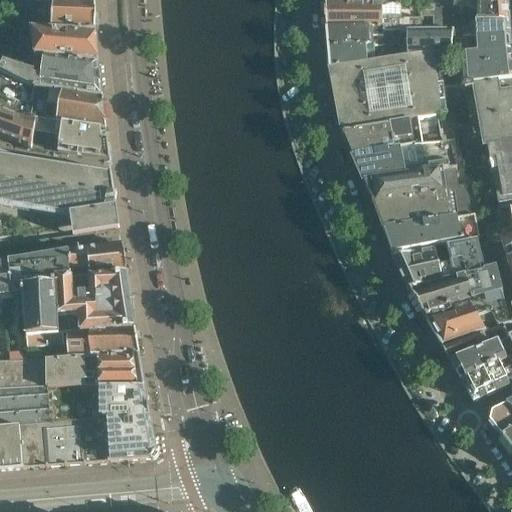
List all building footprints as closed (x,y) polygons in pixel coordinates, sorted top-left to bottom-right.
[(30,30),(94,34),(94,25),(99,25),(99,19),(100,19),(100,7),(94,7),(93,4),(94,4),(93,0),(26,0),(25,30),(30,30)] [(361,3),(327,2),(327,30),(372,29),(372,30),(382,29),(383,33),(395,32),(404,32),(404,34),(406,34),(406,33),(421,33),(421,21),(401,21),(401,6),(394,5),(394,0),(381,0),(382,3),(361,3)] [(509,24),(507,3),(493,2),(489,2),(479,1),(477,1),(453,1),(452,23),(475,23),(509,24)] [(475,23),(476,31),(462,31),(462,39),(476,39),(509,37),(509,33),(510,33),(509,24),(475,23)] [(30,30),(25,30),(5,27),(0,24),(0,47),(6,49),(33,57),(34,58),(44,59),(98,66),(95,36),(94,35),(94,34),(30,30)] [(372,29),(327,30),(328,51),(344,49),(344,46),(356,46),(356,49),(371,47),(374,46),(395,41),(395,32),(383,33),(382,29),(372,30),(372,29)] [(406,34),(406,40),(407,59),(435,55),(435,56),(451,56),(451,32),(421,33),(406,33),(406,34)] [(510,52),(510,37),(509,37),(476,39),(477,54),(510,52)] [(328,51),(330,71),(407,59),(406,40),(395,41),(395,45),(371,51),(371,47),(356,49),(356,46),(344,46),(344,49),(328,51)] [(0,75),(29,90),(58,94),(58,93),(63,93),(76,95),(76,96),(102,100),(98,66),(44,59),(34,58),(33,57),(6,49),(0,47),(0,75)] [(511,79),(511,62),(510,52),(477,54),(459,55),(462,85),(499,81),(511,79)] [(435,55),(407,59),(330,71),(338,115),(339,115),(341,124),(340,124),(342,135),(390,127),(441,117),(435,56),(435,55)] [(36,122),(57,124),(57,126),(62,126),(62,125),(64,126),(78,129),(78,128),(101,131),(106,131),(102,100),(76,96),(76,95),(63,93),(58,93),(58,94),(29,90),(0,75),(0,108),(13,115),(36,119),(36,122)] [(511,79),(499,81),(501,94),(511,92),(511,79)] [(511,141),(511,92),(501,94),(499,81),(462,85),(464,94),(480,94),(487,146),(511,141)] [(0,108),(0,139),(30,150),(34,132),(36,122),(36,119),(13,115),(0,108)] [(390,127),(342,135),(353,158),(394,150),(416,148),(431,146),(444,146),(441,117),(390,127)] [(59,150),(58,155),(109,162),(106,131),(101,131),(78,128),(78,129),(64,126),(62,125),(62,126),(57,126),(57,124),(36,122),(34,132),(61,137),(59,150)] [(511,141),(487,146),(489,161),(496,160),(502,195),(496,196),(498,206),(498,211),(499,211),(503,233),(511,231),(511,141)] [(394,150),(353,158),(363,182),(443,170),(444,170),(455,168),(458,169),(455,149),(445,149),(434,149),(431,149),(417,150),(416,148),(394,150)] [(471,151),(462,152),(464,164),(473,162),(471,151)] [(26,161),(0,152),(0,203),(70,216),(70,221),(73,238),(119,232),(115,203),(116,195),(114,196),(111,176),(26,161)] [(443,170),(363,182),(373,205),(446,193),(443,170)] [(456,192),(457,199),(469,196),(468,190),(456,192)] [(449,193),(446,193),(373,205),(374,206),(380,224),(381,226),(383,230),(421,224),(453,219),(449,193)] [(470,203),(469,196),(457,199),(458,205),(470,203)] [(470,203),(458,205),(459,211),(471,209),(470,203)] [(472,216),(471,209),(459,211),(460,218),(472,216)] [(482,214),(474,216),(478,237),(487,235),(482,214)] [(383,230),(382,230),(392,256),(417,250),(464,242),(463,239),(461,239),(457,219),(453,219),(421,224),(383,230)] [(492,245),(501,242),(511,280),(511,308),(511,309),(511,313),(511,231),(503,233),(490,236),(492,245)] [(451,266),(455,282),(465,279),(483,274),(483,272),(485,272),(477,242),(446,249),(451,266)] [(125,275),(122,246),(88,251),(89,269),(89,278),(125,275)] [(89,269),(88,251),(69,254),(69,271),(89,269)] [(435,251),(394,260),(409,292),(410,292),(410,293),(424,289),(455,282),(451,266),(439,269),(435,251)] [(69,254),(9,262),(13,296),(22,295),(22,288),(52,286),(55,285),(55,283),(55,278),(69,277),(69,271),(69,254)] [(1,264),(0,263),(0,301),(13,300),(13,296),(9,262),(0,263),(1,264)] [(424,289),(410,293),(412,297),(424,318),(424,317),(426,321),(453,314),(451,308),(471,303),(502,295),(495,271),(483,274),(465,279),(455,282),(424,289)] [(55,278),(55,283),(55,285),(56,285),(58,318),(79,317),(79,335),(90,334),(135,331),(132,312),(132,311),(130,300),(129,299),(126,277),(125,275),(89,278),(90,294),(73,295),(73,279),(69,277),(55,278)] [(22,288),(22,295),(25,338),(27,339),(60,336),(59,334),(58,318),(56,285),(55,285),(52,286),(22,288)] [(453,314),(426,321),(442,348),(502,329),(509,326),(502,295),(471,303),(451,308),(453,314)] [(487,349),(451,363),(466,393),(467,392),(473,403),(480,400),(480,401),(511,385),(511,325),(509,326),(502,329),(507,340),(487,349)] [(502,329),(442,348),(451,363),(487,349),(507,340),(502,329)] [(79,335),(60,336),(27,339),(27,349),(67,346),(67,359),(91,359),(97,359),(97,358),(139,356),(135,331),(90,334),(79,335)] [(26,353),(8,354),(9,363),(27,362),(26,353)] [(97,358),(97,359),(99,377),(95,377),(95,374),(85,375),(85,360),(43,362),(0,363),(0,389),(47,390),(144,388),(143,379),(142,378),(139,356),(97,358)] [(149,418),(144,388),(47,390),(50,420),(79,418),(79,423),(149,418)] [(0,471),(154,460),(156,457),(149,418),(79,423),(79,418),(50,420),(47,390),(0,392),(0,471)] [(511,404),(491,414),(490,423),(490,424),(490,425),(491,425),(500,436),(501,437),(511,430),(511,404)] [(511,430),(501,437),(511,451),(511,430)]
